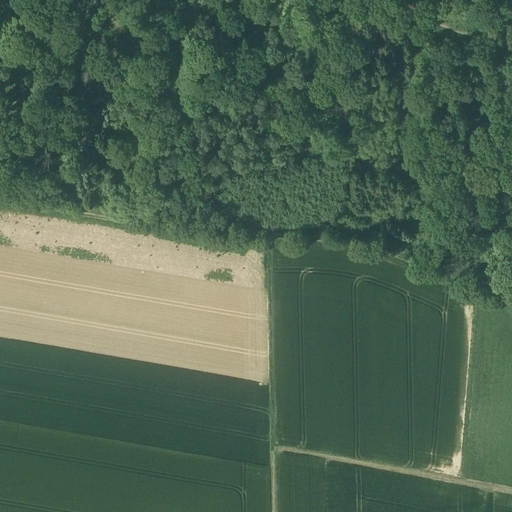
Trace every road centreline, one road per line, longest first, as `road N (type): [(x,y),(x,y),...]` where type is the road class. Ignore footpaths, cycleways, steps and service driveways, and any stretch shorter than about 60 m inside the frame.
road 1 (track): [(511,299),(338,241),(216,237),(0,201)]
road 2 (track): [(0,123),(101,0)]
road 3 (track): [(511,64),(494,47),(392,0)]
